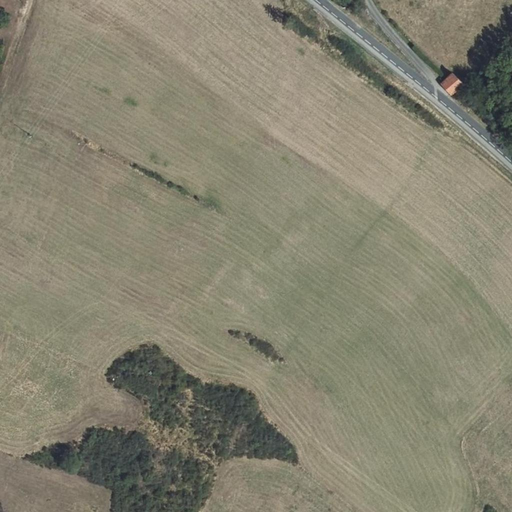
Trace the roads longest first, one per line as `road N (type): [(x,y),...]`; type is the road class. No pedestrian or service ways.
road 1 (secondary): [(464,118),(316,0)]
road 2 (unclassified): [(464,118),(368,0)]
